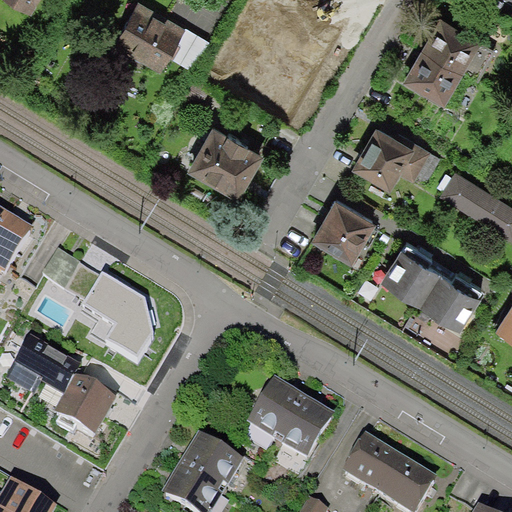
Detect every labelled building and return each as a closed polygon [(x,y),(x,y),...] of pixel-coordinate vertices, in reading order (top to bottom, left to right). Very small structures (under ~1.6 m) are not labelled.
[(40,0),(0,0),(30,19),(40,0)] [(185,29),(139,2),(113,48),(162,75),(185,29)] [(405,79),(443,102),(480,42),(443,19),(405,79)] [(265,157),(213,126),(186,173),(239,203),(265,157)] [(393,137),(375,127),(350,173),(392,196),(404,175),(426,187),(442,159),(396,133),(393,137)] [(511,207),(455,174),(440,198),(511,241),(511,207)] [(374,225),(334,202),(310,243),(351,266),(374,225)] [(37,227),(0,204),(0,268),(7,274),(37,227)] [(82,262),(59,248),(42,274),(63,288),(59,294),(70,301),(64,311),(96,331),(102,322),(119,333),(142,296),(94,266),(86,278),(76,271),(82,262)] [(380,288),(420,311),(440,276),(400,254),(380,288)] [(420,311),(460,334),(480,300),(440,277),(420,311)] [(511,298),(490,335),(511,347),(511,284),(506,294),(511,298)] [(118,398),(20,342),(4,369),(62,402),(55,413),(96,436),(118,398)] [(277,376),(249,421),(308,457),(336,413),(319,403),(291,385),(277,376)] [(172,473),(161,492),(194,511),(212,511),(245,457),(197,430),(187,446),(172,473)] [(338,471),(409,511),(415,511),(436,477),(416,466),(381,445),(360,433),(338,471)] [(0,511),(54,511),(59,505),(13,476),(0,496),(0,511)] [(300,511),(326,511),(329,507),(311,496),(300,511)] [(493,511),(478,503),(473,511),(493,511)]
